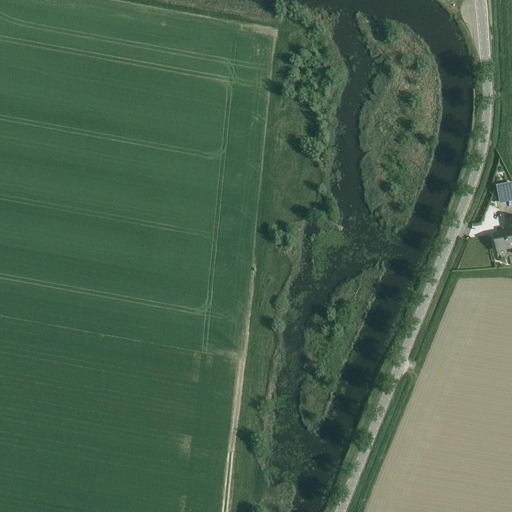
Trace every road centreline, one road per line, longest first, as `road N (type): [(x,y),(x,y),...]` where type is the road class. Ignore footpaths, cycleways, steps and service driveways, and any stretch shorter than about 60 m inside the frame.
road 1 (tertiary): [(338,511),(482,150),(480,0)]
road 2 (track): [(224,511),(241,362)]
